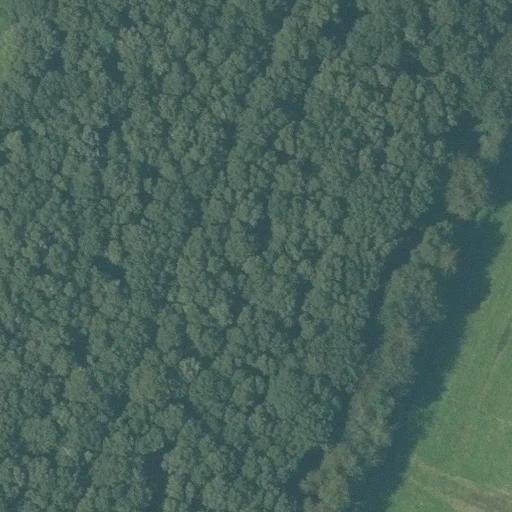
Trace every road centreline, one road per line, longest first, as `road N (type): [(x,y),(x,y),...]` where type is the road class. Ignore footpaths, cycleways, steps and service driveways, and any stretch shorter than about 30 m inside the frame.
road 1 (track): [(87,511),(295,0)]
road 2 (track): [(511,89),(333,511)]
